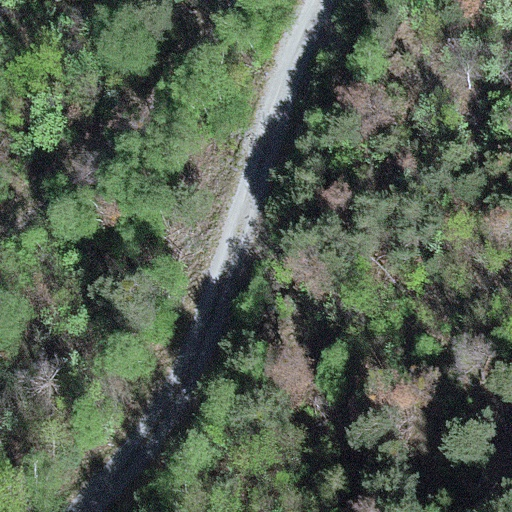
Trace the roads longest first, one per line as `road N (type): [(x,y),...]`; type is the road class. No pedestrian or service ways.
road 1 (track): [(344,0),(243,311),(179,441),(118,511)]
road 2 (motorway): [(511,175),(302,511)]
